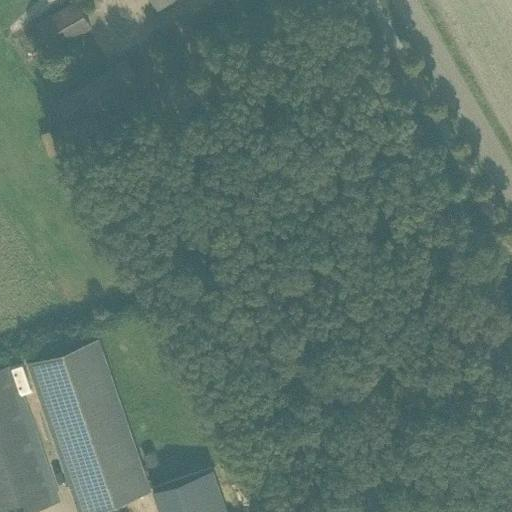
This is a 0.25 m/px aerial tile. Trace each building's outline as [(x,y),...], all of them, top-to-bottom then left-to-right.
[(75,0),(33,25),(50,53),(92,27),(75,0)] [(56,101),(80,132),(147,88),(126,55),(56,101)] [(27,359),(35,382),(79,511),(149,488),(97,335),(27,359)] [(23,398),(22,395),(33,391),(22,360),(0,367),(0,511),(23,511),(61,499),(25,397),(23,398)] [(392,394),(399,413),(438,398),(431,379),(392,394)] [(159,465),(154,451),(143,455),(147,469),(159,465)] [(226,511),(211,467),(152,487),(160,511),(226,511)] [(412,488),(416,502),(436,496),(432,482),(412,488)]
